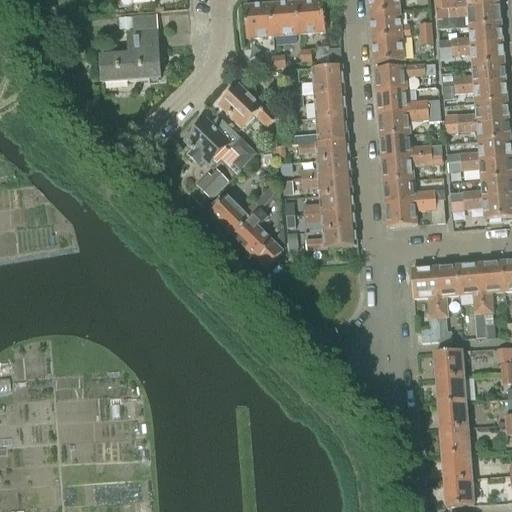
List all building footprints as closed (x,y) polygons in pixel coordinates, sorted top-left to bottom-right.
[(370,0),(371,17),(401,15),(400,0),(370,0)] [(436,0),(437,12),(501,8),(500,0),(468,0),(468,2),(451,3),(451,0),(436,0)] [(296,5),(299,37),(326,35),(323,3),(296,5)] [(271,8),(274,39),(299,37),(296,5),(271,8)] [(248,41),(274,39),(271,8),(245,10),(248,41)] [(437,12),(438,22),(469,20),(470,30),(502,27),(501,8),(437,12)] [(371,17),(373,41),(403,39),(401,15),(371,17)] [(118,20),(119,32),(134,31),(133,19),(118,20)] [(419,27),(419,38),(431,37),(430,27),(419,27)] [(453,42),(453,49),(503,45),(502,27),(470,30),(471,41),(453,42)] [(102,59),(103,85),(161,81),(158,34),(129,36),(130,58),(102,59)] [(432,47),(431,37),(419,38),(420,48),(432,47)] [(373,41),(375,65),(405,63),(403,39),(373,41)] [(472,58),(473,68),(505,65),(503,45),(453,49),(454,59),(472,58)] [(302,53),(303,65),(313,64),(312,52),(302,53)] [(276,59),(277,80),(286,80),(286,69),(285,58),(276,59)] [(266,60),(267,71),(268,81),(277,80),(276,59),(266,60)] [(473,79),(443,81),(443,88),(506,83),(505,65),(473,68),(473,79)] [(375,71),(377,95),(407,92),(406,81),(426,79),(426,77),(434,76),(433,66),(375,71)] [(312,72),(314,97),(345,95),(343,69),(312,72)] [(443,88),(444,103),(457,102),(457,98),(475,97),(476,106),(508,103),(506,83),(443,88)] [(238,90),(224,105),(219,111),(244,134),(256,121),(268,131),(277,121),(261,106),(258,109),(255,105),(238,90)] [(377,95),(379,117),(440,112),(439,102),(408,105),(407,92),(377,95)] [(314,97),(316,122),(347,119),(345,95),(314,97)] [(304,111),(303,97),(301,97),(291,98),(292,112),(304,111)] [(476,118),(444,120),(445,128),(509,123),(508,103),(476,106),(476,118)] [(379,117),(381,140),(410,138),(409,125),(430,123),(430,125),(441,124),(440,112),(379,117)] [(210,169),(219,160),(237,178),(256,156),(218,118),(209,127),(206,123),(185,144),(193,153),(187,158),(197,168),(203,162),(210,169)] [(316,122),(317,138),(318,146),(310,146),(309,138),(294,139),(295,147),(298,147),(298,148),(349,144),(347,119),(316,122)] [(445,128),(446,137),(477,135),(478,146),(511,143),(509,123),(445,128)] [(381,140),(382,162),(440,157),(440,149),(411,151),(410,138),(381,140)] [(479,155),(447,157),(448,168),(511,163),(511,143),(478,146),(479,155)] [(298,148),(299,157),(317,155),(317,165),(350,162),(349,144),(298,148)] [(382,162),(384,185),(413,183),(412,170),(441,167),(440,157),(382,162)] [(302,174),(302,183),(352,179),(350,162),(317,165),(318,173),(302,174)] [(511,163),(448,168),(449,176),(480,173),(481,184),(511,181),(511,163)] [(281,176),(282,185),(293,184),(298,184),(297,174),(281,176)] [(209,178),(202,185),(213,196),(226,183),(219,176),(213,182),(209,178)] [(320,191),(320,200),(353,197),(352,179),(302,183),(303,192),(320,191)] [(482,194),(450,196),(451,205),(464,204),(511,201),(511,181),(481,184),(482,194)] [(384,185),(386,207),(444,202),(443,193),(414,195),(413,183),(384,185)] [(294,198),(293,184),(282,185),(283,199),(294,198)] [(202,185),(190,197),(202,208),(213,196),(202,185)] [(211,217),(235,240),(260,213),(277,194),(271,188),(244,216),(228,200),(211,217)] [(304,209),(305,218),(354,215),(353,197),(320,200),(321,208),(304,209)] [(483,212),(484,222),(511,220),(511,201),(464,204),(464,213),(483,212)] [(386,207),(388,230),(417,227),(416,213),(431,212),(432,226),(445,225),(444,202),(386,207)] [(284,206),(285,220),(295,219),(294,206),(284,206)] [(258,263),(259,262),(268,271),(283,256),(283,253),(282,252),(285,249),(283,232),(272,243),(258,229),(268,220),(260,213),(235,240),(258,263)] [(322,225),(323,234),(356,231),(354,215),(305,218),(306,227),(322,225)] [(296,231),(295,219),(285,220),(286,232),(296,231)] [(307,252),(357,248),(356,231),(323,234),(323,241),(306,242),(307,252)] [(287,254),(297,253),(296,236),(286,237),(287,254)] [(511,294),(511,264),(501,265),(504,295),(511,294)] [(479,267),(483,317),(492,316),(491,296),(504,295),(501,265),(479,267)] [(472,298),(475,341),(485,340),(484,332),(483,317),(479,267),(456,269),(458,299),(472,298)] [(434,271),(438,321),(448,320),(447,300),(458,299),(456,269),(434,271)] [(422,333),(423,346),(440,345),(439,335),(438,321),(434,271),(412,273),(414,303),(428,302),(430,332),(422,333)] [(484,332),(485,340),(495,340),(494,331),(484,332)] [(439,335),(440,345),(453,344),(452,334),(439,335)] [(435,356),(437,381),(464,379),(462,354),(435,356)] [(511,366),(500,368),(501,376),(511,375),(511,366)] [(511,387),(511,375),(501,376),(502,388),(511,387)] [(437,381),(439,409),(466,407),(464,379),(437,381)] [(439,409),(441,433),(468,431),(466,407),(439,409)] [(511,453),(511,427),(505,428),(506,438),(502,438),(504,454),(511,453)] [(441,433),(443,460),(470,457),(468,431),(441,433)] [(443,460),(445,486),(472,483),(470,457),(443,460)] [(445,486),(447,511),(474,509),(472,483),(445,486)]
